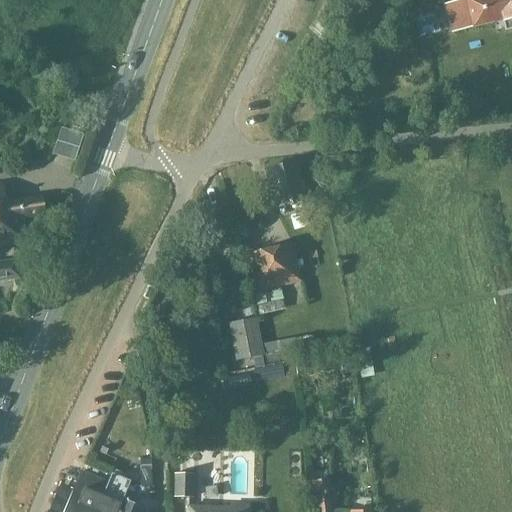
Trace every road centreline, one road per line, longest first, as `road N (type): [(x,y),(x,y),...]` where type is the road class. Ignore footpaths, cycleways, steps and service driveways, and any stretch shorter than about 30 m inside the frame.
road 1 (unclassified): [(35,511),(204,157)]
road 2 (unclassified): [(204,157),(511,129)]
road 3 (tertiary): [(0,436),(108,150)]
road 4 (unclassified): [(204,157),(284,0)]
road 5 (tertiary): [(108,150),(161,0)]
